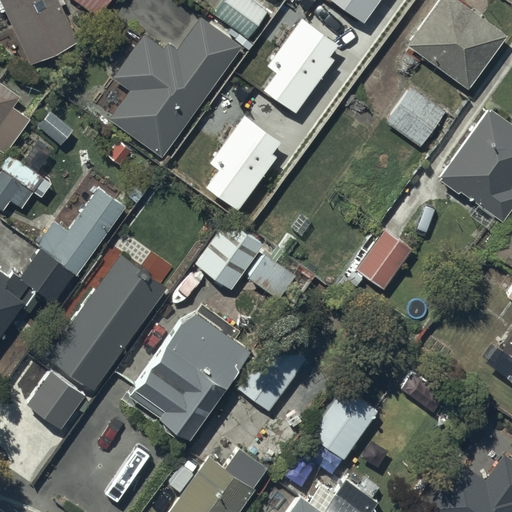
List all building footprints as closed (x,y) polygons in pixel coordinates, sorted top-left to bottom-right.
[(77,41),(56,0),(0,0),(0,11),(2,10),(29,65),(77,41)] [(108,0),(68,0),(96,18),(108,0)] [(249,0),(219,0),(209,14),(229,29),(226,33),(234,38),(237,35),(245,41),(266,12),(249,0)] [(375,0),(331,0),(361,21),(375,0)] [(456,0),(435,0),(403,45),(465,90),(505,35),(456,0)] [(323,52),(333,39),(298,13),(260,63),(269,70),(261,81),(293,106),(330,58),(323,52)] [(143,34),(111,78),(128,91),(107,119),(159,158),(241,48),(199,18),(175,49),(168,43),(163,49),(143,34)] [(0,85),(0,151),(3,153),(28,118),(12,107),(18,99),(0,85)] [(408,86),(383,121),(419,146),(443,111),(408,86)] [(511,126),(485,108),(436,179),(457,194),(459,192),(501,221),(511,205),(511,192),(509,191),(511,186),(511,126)] [(72,130),(49,110),(36,125),(59,145),(72,130)] [(266,151),(276,137),(241,111),(203,161),(212,168),(204,179),(237,204),(273,156),(266,151)] [(0,209),(7,201),(18,210),(32,193),(40,199),(50,186),(10,154),(0,166),(0,209)] [(0,332),(22,302),(17,299),(27,286),(52,304),(73,275),(74,276),(123,208),(97,189),(66,232),(53,222),(36,245),(40,248),(20,276),(13,271),(9,278),(0,271),(0,332)] [(226,219),(193,265),(228,291),(242,272),(247,275),(245,278),(278,303),(296,278),(264,255),(260,261),(254,256),(262,245),(226,219)] [(511,225),(492,253),(511,268),(511,225)] [(381,229),(352,270),(382,291),(411,250),(381,229)] [(118,257),(44,357),(89,390),(163,290),(118,257)] [(188,443),(249,350),(233,338),(239,329),(201,303),(194,313),(177,323),(127,400),(158,420),(156,422),(188,443)] [(268,411),(304,356),(276,337),(239,392),(268,411)] [(50,372),(26,404),(57,428),(82,396),(50,372)] [(344,460),(375,410),(340,388),(308,438),(344,460)] [(206,456),(165,511),(237,511),(253,491),(251,489),(265,470),(238,449),(223,469),(206,456)] [(511,511),(511,456),(503,450),(483,477),(458,460),(422,509),(425,511),(511,511)] [(284,511),(371,511),(378,503),(343,479),(321,511),(320,511),(297,494),(284,511)]
